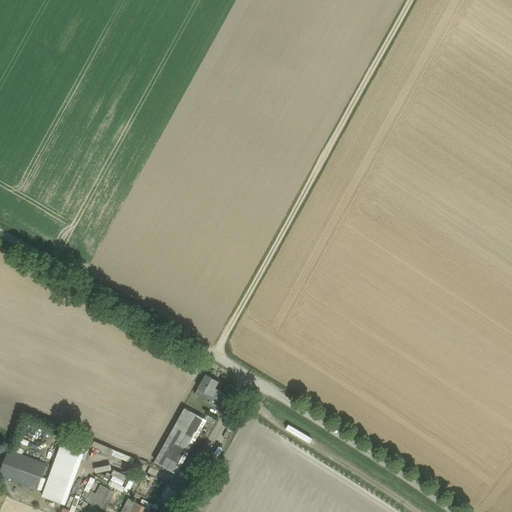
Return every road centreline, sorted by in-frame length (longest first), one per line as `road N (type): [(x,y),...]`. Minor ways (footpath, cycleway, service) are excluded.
road 1 (unclassified): [(453,511),(249,376),(0,231)]
road 2 (track): [(213,355),(410,0)]
road 3 (track): [(174,511),(249,376)]
